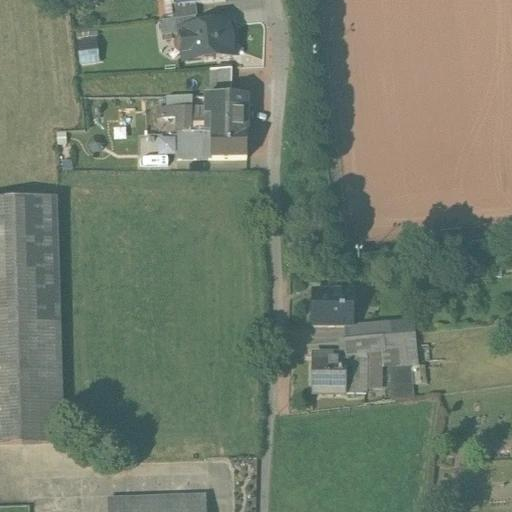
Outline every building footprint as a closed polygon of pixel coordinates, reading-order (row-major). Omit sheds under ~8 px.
[(194,6),(181,7),(181,6),(171,7),(173,19),(195,17),(194,6)] [(173,19),(159,21),(161,37),(181,35),(180,31),(197,29),(195,17),(173,19)] [(197,29),(180,31),(181,35),(181,38),(178,40),(175,43),(175,47),(176,51),(179,53),(183,54),(184,60),(203,57),(206,62),(212,62),(215,59),(235,57),(232,26),(197,29)] [(93,42),(80,44),(82,63),(96,61),(93,42)] [(247,97),(205,97),(204,125),(190,124),(190,134),(246,134),(247,97)] [(191,110),(178,109),(178,134),(190,134),(190,124),(191,110)] [(190,134),(178,134),(177,160),(190,160),(190,145),(190,134)] [(246,134),(190,134),(190,145),(210,146),(210,160),(222,160),(222,165),(229,165),(229,160),(246,160),(246,134)] [(54,202),(0,203),(0,447),(61,446),(54,202)] [(352,292),(341,292),(340,294),(313,293),(313,328),(344,329),(351,329),(351,327),(352,292)] [(412,321),(351,327),(351,329),(344,329),(343,342),(402,336),(413,335),(412,321)] [(402,336),(344,342),(346,356),(341,356),(341,362),(365,363),(365,353),(383,353),(382,349),(403,351),(402,336)] [(365,363),(341,362),(341,356),(325,356),(325,362),(312,362),(312,396),(364,396),(365,363)] [(409,368),(389,370),(393,403),(413,400),(409,368)] [(204,511),(204,496),(107,499),(107,511),(204,511)]
